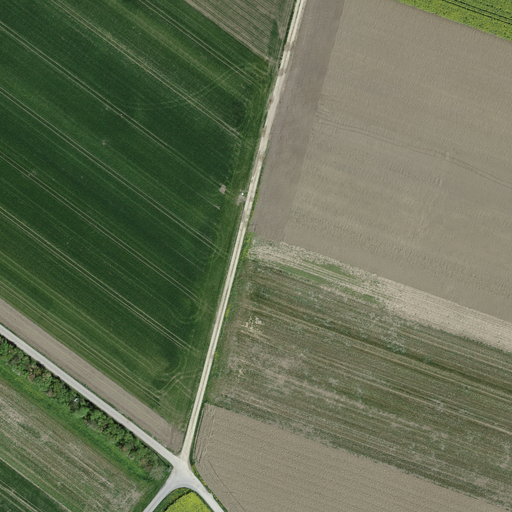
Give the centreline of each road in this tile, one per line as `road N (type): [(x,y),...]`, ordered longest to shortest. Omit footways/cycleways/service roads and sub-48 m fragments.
road 1 (track): [(183,468),(306,0)]
road 2 (track): [(0,330),(183,468)]
